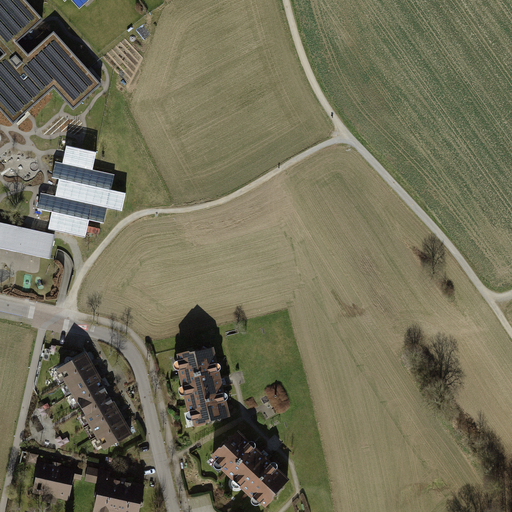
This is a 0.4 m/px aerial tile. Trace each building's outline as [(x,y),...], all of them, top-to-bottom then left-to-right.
[(74,110),(102,85),(55,33),(30,56),(18,44),(44,21),(25,0),(0,0),(0,51),(5,57),(0,61),(0,108),(15,124),(54,88),(74,110)] [(88,0),(64,0),(65,1),(66,0),(71,0),(79,8),(88,0)] [(52,212),(49,228),(85,236),(89,220),(104,223),(108,208),(122,211),(126,193),(112,190),(115,175),(93,170),(96,152),(66,146),(63,163),(55,161),(51,178),(58,179),(55,196),(41,193),(37,209),(52,212)] [(0,248),(50,259),(55,235),(0,223),(0,248)] [(212,347),(177,355),(192,424),(228,416),(212,347)] [(59,368),(66,381),(92,367),(85,354),(59,368)] [(66,381),(74,395),(100,380),(92,367),(66,381)] [(74,395),(83,410),(109,395),(100,380),(74,395)] [(83,410),(91,424),(117,409),(109,395),(83,410)] [(91,424),(98,437),(124,422),(117,409),(91,424)] [(98,437),(105,449),(131,435),(124,422),(98,437)] [(238,431),(214,455),(266,505),(289,480),(238,431)] [(74,471),(39,463),(33,492),(68,499),(74,471)] [(101,478),(94,511),(97,511),(138,511),(144,487),(101,478)]
